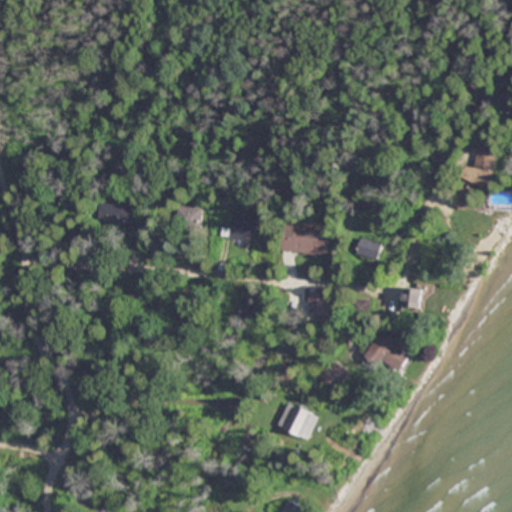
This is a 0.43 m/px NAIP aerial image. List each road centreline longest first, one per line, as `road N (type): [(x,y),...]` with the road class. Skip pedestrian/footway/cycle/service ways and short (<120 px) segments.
road 1 (residential): [(26,263),(390,286),(408,267),(436,198)]
road 2 (residential): [(26,263),(35,333),(72,398),(45,511)]
